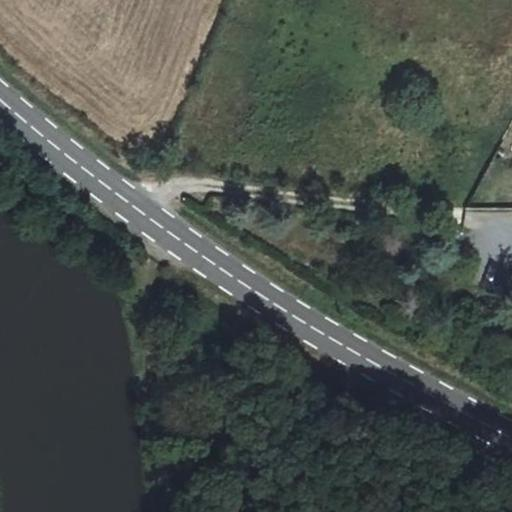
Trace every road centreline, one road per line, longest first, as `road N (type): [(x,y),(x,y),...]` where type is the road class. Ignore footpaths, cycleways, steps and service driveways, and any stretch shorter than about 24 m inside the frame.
road 1 (secondary): [(511,437),(356,351),(130,201),(0,87)]
road 2 (unknown): [(105,180),(462,221)]
